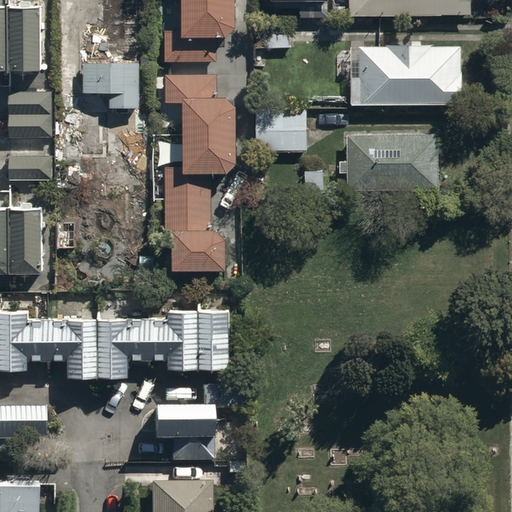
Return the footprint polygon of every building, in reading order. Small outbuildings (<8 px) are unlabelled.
[(140,0),(98,0),(98,19),(83,20),(84,43),(78,43),(78,80),(84,80),(84,94),(108,94),(108,155),(150,154),(150,111),(136,111),(136,105),(141,105),(140,0)] [(219,69),(219,41),(230,41),(239,33),(239,0),(186,0),(186,37),(166,37),(166,69),(219,69)] [(355,0),(356,14),(470,13),(469,0),(355,0)] [(40,76),(40,10),(10,10),(10,76),(40,76)] [(258,24),(258,47),(266,47),(266,50),(293,50),(293,19),(263,20),(258,24)] [(485,50),(467,50),(467,80),(485,80),(485,50)] [(458,56),(360,56),(360,88),(351,88),(351,114),(458,114),(458,56)] [(239,169),(239,114),(230,103),(219,103),(219,82),(167,82),(167,112),(187,112),(187,175),(167,175),(168,245),(176,245),(176,276),(229,276),(229,246),(220,238),(213,238),(213,179),(230,179),(239,169)] [(52,94),(8,94),(8,116),(53,116),(52,94)] [(259,109),(259,151),(308,150),(308,109),(259,109)] [(84,115),(64,115),(64,159),(84,159),(84,115)] [(52,118),(8,118),(9,140),(53,139),(52,118)] [(438,135),(350,135),(351,191),(438,190),(438,135)] [(52,157),(10,157),(10,181),(52,181),(52,157)] [(0,274),(10,275),(10,209),(0,209),(0,274)] [(44,275),(44,210),(14,210),(14,275),(44,275)] [(129,380),(129,356),(171,355),(171,370),(201,370),(201,312),(171,312),(171,322),(100,322),(100,380),(129,380)] [(232,312),(202,312),(202,370),(232,370),(232,312)] [(99,380),(99,322),(25,322),(25,314),(0,314),(0,372),(25,373),(25,355),(69,355),(69,380),(99,380)] [(203,383),(203,409),(241,409),(240,382),(203,383)] [(211,410),(155,411),(155,441),(172,441),(172,463),(211,463),(211,410)] [(0,412),(0,442),(47,442),(47,412),(0,412)] [(211,511),(212,484),(149,485),(149,511),(211,511)] [(37,511),(38,487),(0,486),(0,511),(37,511)]
